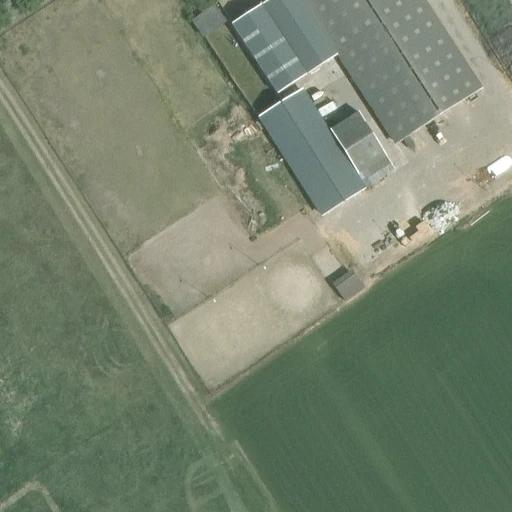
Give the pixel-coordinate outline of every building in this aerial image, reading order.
[(270,0),(232,24),(277,92),(333,56),(301,7),(304,5),(300,0),(270,0)] [(300,0),(394,145),(480,89),(422,0),(300,0)] [(215,5),(192,20),(203,37),(226,23),(215,5)] [(299,91),(259,117),(323,217),(363,191),(354,178),(363,172),(368,180),(391,165),(356,112),(325,132),(299,91)] [(250,127),(233,139),(249,161),(266,149),(250,127)] [(344,301),(365,289),(354,270),(333,281),(344,301)]
